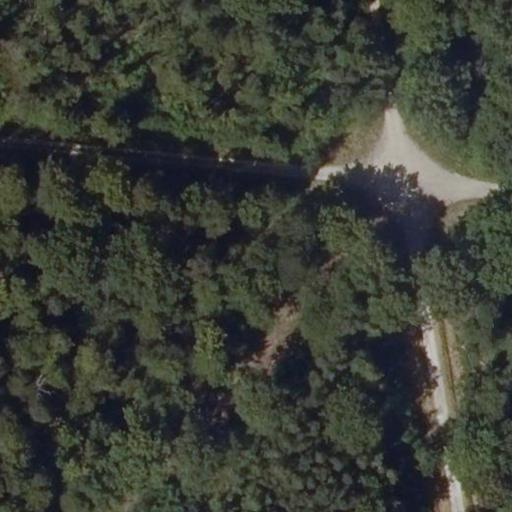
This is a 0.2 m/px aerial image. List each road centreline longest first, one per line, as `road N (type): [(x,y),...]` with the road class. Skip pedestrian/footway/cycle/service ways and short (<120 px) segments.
road 1 (track): [(0,143),(407,180)]
road 2 (track): [(407,180),(465,511)]
road 3 (track): [(377,0),(407,180)]
